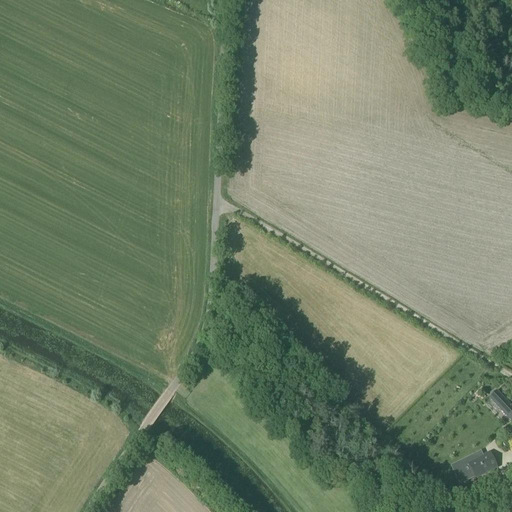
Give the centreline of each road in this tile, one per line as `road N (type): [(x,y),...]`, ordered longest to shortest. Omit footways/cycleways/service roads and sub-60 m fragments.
road 1 (unclassified): [(91,511),(199,346),(210,314),(227,0)]
road 2 (track): [(511,378),(219,204)]
